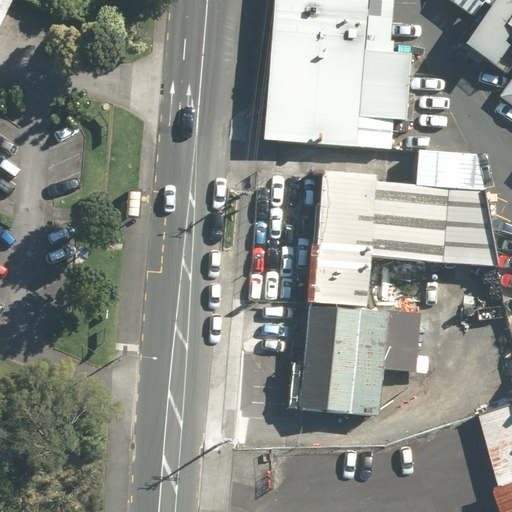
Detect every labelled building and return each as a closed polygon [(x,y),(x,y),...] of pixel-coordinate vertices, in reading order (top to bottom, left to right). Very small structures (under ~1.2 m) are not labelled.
[(290,0),(278,141),(354,148),(356,116),(405,121),(410,53),(363,50),(366,0),(290,0)] [(511,0),(478,0),(488,7),(461,46),(487,64),(504,39),(511,43),(511,0)] [(511,78),(500,96),(511,104),(511,78)] [(373,176),(313,170),(311,196),(305,258),(301,303),(361,309),(366,256),(496,268),(480,191),(372,181),(373,176)] [(415,315),(305,308),(298,410),(376,415),(380,366),(412,369),(415,315)] [(511,511),(511,481),(500,487),(488,491),(495,511),(511,511)]
